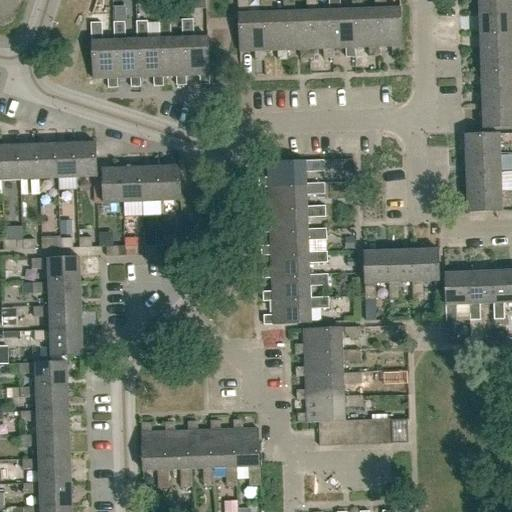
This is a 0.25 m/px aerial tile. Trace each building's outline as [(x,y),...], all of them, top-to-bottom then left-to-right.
[(262,14),(261,14),(249,14),(248,0),(237,0),(238,15),(239,15),(239,19),(240,52),(254,52),(254,61),(264,61),(264,51),(262,14)] [(285,13),(284,13),(272,13),(271,0),(260,0),(261,14),(262,14),(264,51),(277,51),(277,60),(287,60),(287,51),(285,13)] [(308,12),(307,12),(295,12),(294,0),(283,0),(284,13),(285,13),(287,51),(300,50),(300,59),(310,59),(309,50),(308,12)] [(331,11),(329,11),(318,11),(317,0),(306,0),(307,12),(308,12),(309,50),(323,49),(323,58),(333,58),(332,49),(331,11)] [(354,10),(352,10),(341,10),(340,0),(328,0),(329,11),(331,11),(332,49),(346,48),(346,57),(355,57),(355,48),(354,10)] [(376,9),(375,9),(363,10),(362,0),(352,0),(352,10),(354,10),(355,48),(368,48),(368,57),(378,56),(378,47),(376,9)] [(378,47),(392,47),(392,56),(402,56),(400,8),(386,9),(386,0),(375,0),(375,9),(376,9),(378,47)] [(511,0),(478,0),(479,15),(511,14),(511,0)] [(115,8),(115,20),(125,20),(125,8),(115,8)] [(480,34),(511,32),(511,14),(479,15),(480,34)] [(185,77),(186,77),(200,76),(200,86),(210,85),(208,37),(194,38),(193,20),(182,20),(183,38),(184,38),(185,77)] [(184,38),(183,38),(171,39),(170,21),(159,21),(160,39),(161,39),(163,77),(176,77),(177,86),(186,85),(186,77),(185,77),(184,38)] [(138,40),(137,40),(125,40),(125,22),(113,23),(114,41),(115,41),(117,79),(131,78),(131,87),(140,87),(140,78),(138,40)] [(161,39),(160,39),(148,39),(148,22),(137,22),(137,40),(138,40),(140,78),(153,78),(154,87),(163,86),(163,77),(161,39)] [(115,41),(114,41),(102,41),(102,23),(90,24),(91,42),(92,42),(93,80),(107,79),(108,88),(118,88),(117,79),(115,41)] [(480,53),(511,51),(511,32),(480,34),(480,53)] [(481,71),(511,70),(511,51),(480,53),(481,71)] [(482,90),(511,89),(511,70),(481,71),(482,90)] [(482,109),(511,107),(511,89),(482,90),(482,109)] [(511,107),(482,109),(483,129),(511,127),(511,107)] [(465,156),(500,155),(499,135),(465,136),(465,156)] [(58,179),(77,179),(76,144),(57,145),(58,179)] [(76,144),(77,179),(97,178),(96,144),(76,144)] [(20,181),(39,180),(38,145),(19,146),(20,181)] [(39,180),(58,179),(57,145),(38,145),(39,180)] [(2,181),(20,181),(19,146),(1,147),(2,181)] [(466,174),(501,173),(500,155),(465,156),(466,174)] [(259,188),(268,187),(307,186),(307,184),(306,172),(324,172),(324,161),(305,162),(268,163),(268,178),(259,178),(259,188)] [(142,203),(161,202),(160,167),(141,168),(142,203)] [(160,167),(161,202),(181,201),(180,167),(160,167)] [(123,203),(142,203),(141,168),(122,169),(123,203)] [(104,204),(123,203),(122,169),(102,169),(104,204)] [(466,193),(501,192),(501,173),(466,174),(466,193)] [(308,209),(307,207),(307,195),(325,194),(325,183),(307,184),(307,186),(268,187),(269,201),(260,201),(260,210),(269,210),(308,209)] [(501,192),(466,193),(467,213),(502,212),(501,192)] [(308,232),(308,230),(308,218),(326,217),(325,206),(307,207),(308,209),(269,210),(270,224),(261,224),(261,233),(270,233),(308,232)] [(309,254),(309,253),(309,241),(327,240),(326,229),(308,230),(308,232),(270,233),(271,247),(261,247),(262,256),(271,256),(309,254)] [(79,249),(98,248),(98,238),(79,239),(79,249)] [(41,250),(54,249),(54,239),(41,240),(41,250)] [(60,239),(60,240),(60,249),(73,249),(72,239),(60,239)] [(23,250),(35,250),(35,240),(22,240),(23,250)] [(4,251),(16,251),(16,241),(4,241),(4,251)] [(144,257),(156,256),(156,246),(144,247),(144,257)] [(163,256),(175,256),(175,246),(162,246),(163,256)] [(106,258),(119,257),(118,247),(106,248),(106,258)] [(125,257),(138,257),(137,247),(125,247),(125,257)] [(415,283),(413,283),(413,299),(424,299),(423,283),(439,282),(438,250),(413,251),(415,283)] [(399,284),(413,283),(415,283),(413,251),(389,252),(391,284),(389,284),(390,300),(400,300),(399,284)] [(310,277),(310,276),(310,264),(327,263),(327,252),(309,253),(309,254),(271,256),(272,269),(262,270),(262,279),(272,279),(310,277)] [(375,285),(389,284),(391,284),(389,252),(365,253),(366,285),(365,285),(366,301),(376,301),(375,285)] [(49,284),(81,283),(80,258),(48,259),(31,260),(31,270),(49,269),(49,283),(49,284)] [(505,304),(511,303),(511,271),(494,272),(496,304),(494,304),(495,321),(505,321),(505,304)] [(470,273),(472,305),(470,305),(471,322),(481,321),(480,305),(494,304),(496,304),(494,272),(470,273)] [(457,339),(456,306),(470,305),(472,305),(470,273),(445,274),(447,304),(446,304),(447,339),(457,339)] [(311,300),(311,299),(311,287),(328,286),(328,275),(310,276),(310,277),(272,279),(273,292),(263,293),(263,302),(273,302),(273,301),(311,300)] [(50,307),(50,309),(82,307),(81,283),(49,284),(49,283),(32,284),(32,294),(49,293),(50,307)] [(273,301),(273,302),(274,316),(264,317),(264,325),(312,324),(311,309),(329,309),(329,298),(311,299),(311,300),(273,301)] [(51,333),(83,332),(82,307),(50,309),(50,307),(33,308),(33,318),(50,318),(50,331),(51,333)] [(343,353),(343,351),(342,340),(360,339),(359,328),(340,328),(340,329),(304,330),(304,345),(296,345),(296,354),(305,354),(343,353)] [(84,357),(83,332),(51,333),(50,331),(34,332),(34,342),(51,341),(51,358),(84,357)] [(344,375),(344,374),(343,362),(361,362),(360,351),(343,351),(343,353),(305,354),(305,368),(297,368),(297,377),(306,377),(344,375)] [(36,389),(69,388),(68,363),(19,364),(19,375),(36,374),(36,388),(36,389)] [(83,397),(99,397),(100,372),(84,371),(83,397)] [(345,398),(345,397),(344,385),(361,384),(361,373),(344,374),(344,375),(306,377),(306,390),(298,391),(298,400),(307,399),(307,400),(345,398)] [(69,412),(69,388),(36,389),(36,388),(20,388),(20,399),(37,398),(37,412),(37,413),(69,412)] [(343,422),(345,422),(345,408),(362,407),(362,399),(362,396),(345,397),(345,398),(307,400),(307,414),(298,414),(299,424),(320,423),(332,422),(343,422)] [(38,437),(70,436),(69,412),(37,413),(37,412),(21,413),(21,423),(38,422),(38,436),(38,437)] [(236,468),(237,468),(249,468),(249,485),(260,485),(260,465),(259,465),(258,429),(244,430),(243,420),(234,421),(234,430),(235,430),(236,468)] [(380,445),(393,444),(392,420),(379,421),(380,445)] [(392,420),(393,444),(409,444),(408,420),(392,420)] [(235,430),(234,430),(220,430),(220,421),(211,421),(211,431),(212,431),(213,469),(214,469),(225,469),(226,486),(238,485),(237,468),(236,468),(235,430)] [(356,446),(368,445),(367,421),(355,422),(356,446)] [(368,445),(380,445),(379,421),(367,421),(368,445)] [(212,431),(211,431),(198,431),(198,422),(188,422),(189,432),(190,470),(191,470),(203,469),(203,486),(215,486),(214,469),(213,469),(212,431)] [(321,447),(332,447),(332,422),(320,423),(321,447)] [(332,447),(344,446),(343,422),(332,422),(332,447)] [(356,446),(355,422),(345,422),(343,422),(344,446),(356,446)] [(166,433),(165,433),(151,433),(151,423),(142,424),(144,471),(157,471),(158,488),(169,488),(168,470),(167,470),(166,433)] [(189,432),(175,432),(174,423),(165,423),(165,433),(166,433),(167,470),(168,470),(180,470),(181,487),(192,487),(191,470),(190,470),(189,432)] [(288,428),(288,438),(309,438),(309,429),(288,428)] [(39,461),(71,460),(70,436),(38,437),(38,436),(21,436),(22,447),(38,446),(39,460),(39,461)] [(40,485),(72,484),(71,460),(39,461),(39,460),(22,460),(22,471),(39,470),(40,484),(40,485)] [(41,509),(73,508),(72,484),(40,485),(40,484),(23,484),(23,494),(40,494),(41,508),(41,509)]
